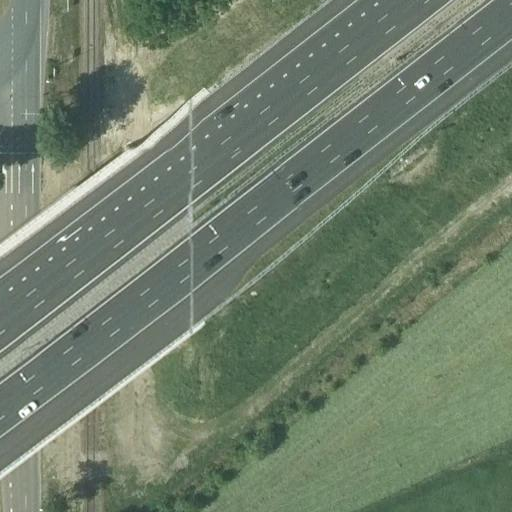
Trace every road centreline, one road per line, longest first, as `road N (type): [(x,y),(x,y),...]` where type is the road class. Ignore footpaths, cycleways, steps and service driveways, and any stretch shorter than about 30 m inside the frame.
road 1 (motorway): [(0,408),(511,13)]
road 2 (motorway): [(418,0),(0,324)]
road 3 (primary): [(32,511),(26,64)]
